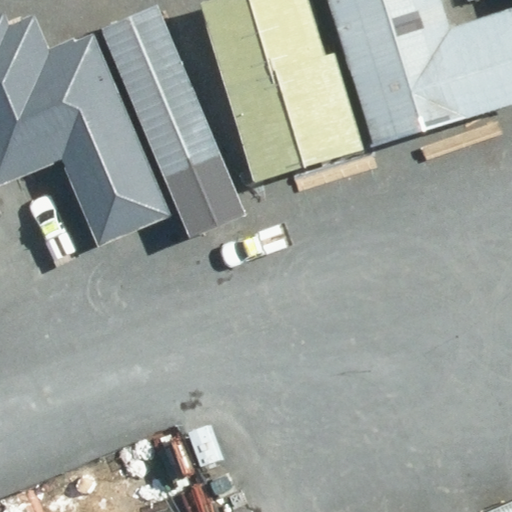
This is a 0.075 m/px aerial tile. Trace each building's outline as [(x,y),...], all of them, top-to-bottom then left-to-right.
[(53,0),(0,0),(0,42),(24,103),(85,80),(53,0)] [(157,81),(88,107),(146,265),(198,246),(202,258),(257,238),(252,227),(256,226),(250,209),(261,205),(253,183),(262,180),(249,146),(254,144),(248,130),(274,120),(229,0),(156,0),(178,60),(153,70),(157,81)] [(372,0),(238,0),(294,158),(414,115),(372,0)] [(511,0),(385,0),(435,151),(511,125),(511,0)] [(0,325),(77,297),(37,189),(89,170),(61,94),(0,116),(0,325)] [(370,135),(264,170),(314,330),(327,325),(332,339),(401,317),(396,302),(410,298),(510,318),(511,307),(511,208),(401,186),(383,195),(378,185),(387,182),(370,135)] [(511,511),(511,495),(472,511),(511,511)]
